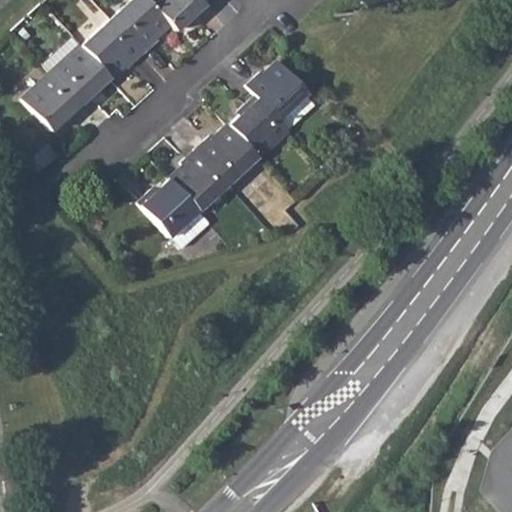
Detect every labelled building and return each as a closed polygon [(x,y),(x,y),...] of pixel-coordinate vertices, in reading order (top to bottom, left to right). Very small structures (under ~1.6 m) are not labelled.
[(143,0),(130,0),(108,20),(140,55),(156,41),(154,39),(167,26),(144,1),(143,0)] [(144,0),(144,1),(167,26),(174,33),(188,20),(191,23),(206,9),(198,0),(144,0)] [(108,20),(78,47),(108,79),(122,67),(125,70),(140,55),(108,20)] [(78,47),(48,75),(81,110),(97,96),(94,92),(108,79),(78,47)] [(259,71),(243,86),(252,96),(285,132),(314,104),(275,62),(262,75),(259,71)] [(81,110),(48,75),(19,101),(49,133),(62,120),(66,125),(81,110)] [(241,113),(226,127),(255,158),(285,132),(252,96),(238,109),(241,113)] [(207,137),(192,150),(224,187),(255,158),(226,127),(211,140),(207,137)] [(181,167),(167,180),(195,212),(224,187),(192,150),(178,163),(181,167)] [(195,212),(167,180),(152,194),(148,191),(134,203),(166,239),(195,212)]
